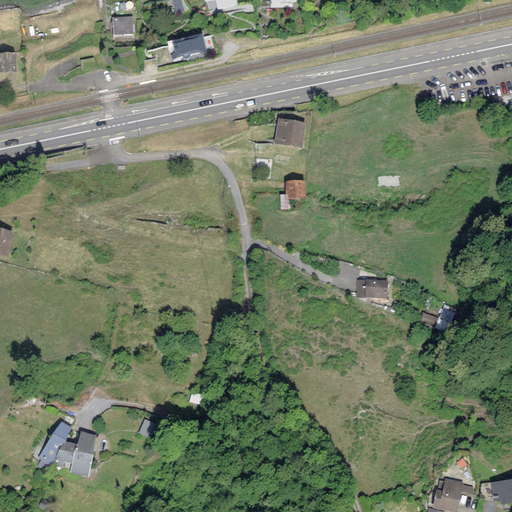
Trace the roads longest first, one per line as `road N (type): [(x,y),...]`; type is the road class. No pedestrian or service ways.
road 1 (primary): [(511,44),(107,126)]
road 2 (track): [(348,502),(278,468),(211,453),(137,404),(103,406),(80,427)]
road 3 (track): [(246,241),(259,362),(271,395),(334,471),(353,511)]
road 4 (residential): [(107,126),(114,158),(199,154),(218,162),(231,179),(246,241)]
